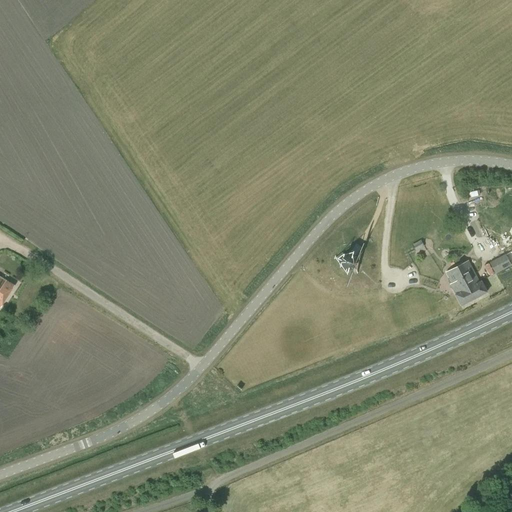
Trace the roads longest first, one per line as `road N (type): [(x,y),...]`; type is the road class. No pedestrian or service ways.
road 1 (unclassified): [(0,470),(138,416),(174,392),(352,198),(438,163),(511,165)]
road 2 (primary): [(12,511),(511,312)]
road 3 (unclassified): [(511,352),(141,511)]
road 4 (unknown): [(199,362),(0,235)]
